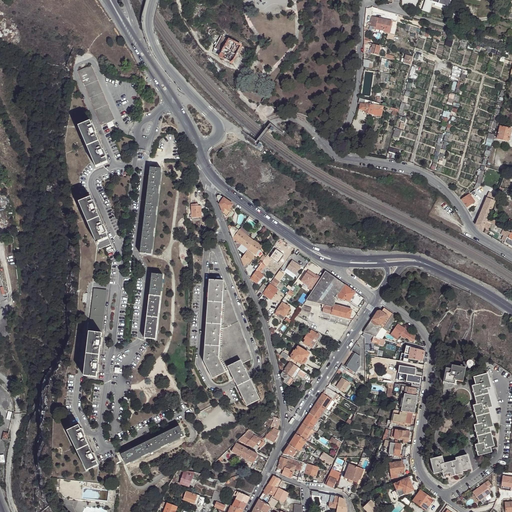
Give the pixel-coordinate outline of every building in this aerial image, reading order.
[(370,27),(380,29),(380,31),(389,34),(392,23),(372,17),(370,27)] [(432,27),(425,24),(423,30),(430,33),(432,33),(432,27)] [(428,37),(430,33),(421,30),(418,39),(424,40),(425,38),(428,39),(428,37)] [(231,63),(241,46),(221,35),(214,48),(222,52),(219,57),(231,63)] [(444,46),(451,49),(453,41),(446,39),(444,46)] [(492,49),(492,54),(494,54),(494,55),(499,57),(500,52),(494,49),(492,49)] [(494,54),(492,54),(483,50),(482,54),(482,55),(482,57),(484,58),(484,60),(489,61),(490,59),(493,59),(498,61),(497,63),(502,66),(502,64),(504,60),(499,57),(494,55),(494,54)] [(413,59),(419,61),(420,59),(423,60),(424,56),(421,55),(415,52),(413,59)] [(402,63),(410,65),(413,57),(405,55),(402,63)] [(114,119),(114,118),(91,65),(78,70),(92,103),(101,124),(114,119)] [(467,71),(453,67),(452,69),(454,70),(452,73),(455,73),(454,75),(451,74),(450,79),(458,82),(463,84),(464,80),(462,80),(464,75),(465,75),(467,71)] [(406,83),(411,85),(413,79),(415,80),(416,79),(417,75),(414,74),(415,70),(411,69),(410,76),(409,77),(409,78),(408,78),(407,80),(406,80),(406,83)] [(450,93),(454,95),(460,97),(460,95),(458,94),(459,90),(460,90),(462,84),(459,83),(450,80),(451,80),(450,84),(451,85),(451,87),(449,86),(447,92),(450,93)] [(406,104),(408,98),(404,97),(405,92),(403,92),(402,96),(400,103),(406,104)] [(453,99),(454,95),(450,93),(449,97),(448,101),(444,100),(443,103),(446,104),(451,105),(453,99)] [(366,104),(362,103),(360,110),(365,111),(365,113),(372,114),(372,112),(374,105),(373,105),(367,104),(366,104)] [(372,114),(375,115),(381,117),(383,107),(374,105),(372,112),(372,114)] [(449,116),(448,119),(448,120),(455,122),(456,118),(457,115),(455,114),(456,110),(451,108),(450,110),(449,116)] [(87,146),(99,141),(95,132),(96,132),(93,124),(92,124),(90,120),(78,125),(87,146)] [(455,122),(448,120),(448,122),(446,126),(447,126),(445,131),(449,133),(451,128),(453,129),(456,123),(455,122)] [(508,142),(511,130),(500,127),(497,136),(497,139),(508,142)] [(402,131),(395,129),(392,141),(399,144),(402,131)] [(444,132),(443,131),(441,130),(436,129),(434,136),(438,137),(442,138),(444,132)] [(87,146),(95,167),(108,161),(106,157),(107,157),(103,149),(103,150),(99,141),(87,146)] [(440,149),(441,145),(437,143),(433,151),(438,153),(439,152),(440,149)] [(489,157),(491,148),(484,146),(483,152),(483,155),(489,157)] [(388,156),(387,158),(396,160),(398,155),(399,151),(393,149),(392,153),(391,156),(388,156)] [(439,157),(446,159),(448,154),(440,151),(439,154),(440,155),(439,157)] [(427,168),(435,171),(438,158),(429,155),(427,160),(429,161),(427,168)] [(476,164),(478,165),(483,167),(484,163),(486,160),(479,157),(476,164)] [(438,158),(435,171),(439,173),(442,166),(444,167),(446,161),(438,158)] [(483,167),(478,165),(477,170),(484,172),(486,163),(484,163),(483,167)] [(161,167),(150,166),(147,190),(159,191),(161,167)] [(466,190),(469,194),(480,187),(478,185),(474,187),(471,185),(466,190)] [(144,212),(156,214),(159,191),(147,190),(144,212)] [(489,193),(486,198),(494,202),(496,196),(493,194),(489,193)] [(469,194),(462,199),(468,207),(475,202),(469,194)] [(88,223),(100,217),(96,208),(97,207),(94,200),(93,200),(91,196),(79,201),(88,223)] [(219,204),(228,210),(233,205),(224,198),(219,204)] [(486,198),(475,225),(482,232),(488,218),(494,202),(486,198)] [(219,204),(226,219),(231,212),(228,210),(219,204)] [(194,215),(194,220),(203,219),(202,207),(199,208),(199,206),(193,207),(193,212),(194,215)] [(142,232),(154,233),(156,214),(144,212),(142,232)] [(88,223),(96,242),(108,237),(106,233),(107,232),(104,225),(103,225),(100,217),(88,223)] [(230,231),(233,239),(239,231),(237,228),(232,228),(230,231)] [(239,231),(233,239),(237,241),(240,244),(242,245),(248,236),(250,234),(241,228),(240,229),(239,231)] [(140,251),(152,253),(154,233),(142,232),(140,251)] [(248,236),(242,245),(243,246),(244,246),(250,238),(248,236)] [(111,243),(108,237),(96,242),(99,248),(111,243)] [(249,250),(254,241),(250,238),(244,246),(245,247),(249,250)] [(262,246),(254,241),(249,250),(251,251),(256,254),(262,246)] [(250,253),(247,251),(242,258),(248,263),(250,264),(255,257),(250,253)] [(269,262),(265,258),(262,262),(262,263),(261,265),(260,266),(263,268),(265,266),(266,266),(269,262)] [(292,260),(286,268),(293,273),(296,275),(301,267),(292,260)] [(281,268),(274,278),(276,280),(283,270),(281,268)] [(257,270),(251,278),(257,284),(264,276),(260,273),(257,270)] [(344,285),(326,271),(320,279),(314,289),(307,300),(320,304),(321,304),(322,304),(323,304),(325,305),(325,303),(334,305),(336,298),(344,285)] [(163,274),(151,272),(149,294),(161,296),(163,274)] [(274,278),(271,282),(277,286),(280,282),(279,281),(278,282),(276,280),(274,278)] [(215,284),(215,280),(209,279),(207,301),(222,302),(223,289),(223,284),(215,284)] [(267,288),(263,294),(270,299),(277,290),(270,284),(267,288)] [(258,291),(263,294),(267,288),(262,285),(258,291)] [(350,288),(344,285),(336,298),(349,302),(355,292),(350,288)] [(94,289),(89,330),(100,332),(105,290),(94,289)] [(225,289),(223,289),(222,302),(221,324),(219,346),(218,358),(225,372),(230,370),(227,365),(240,359),(242,363),(252,358),(226,289),(225,289)] [(364,299),(355,292),(349,302),(361,309),(365,303),(364,299)] [(149,294),(146,316),(158,317),(161,296),(149,294)] [(222,302),(207,301),(206,323),(221,324),(222,302)] [(283,302),(276,312),(285,317),(291,308),(283,302)] [(325,305),(324,307),(323,312),(331,314),(333,307),(325,305)] [(352,309),(334,305),(333,307),(331,314),(349,319),(352,309)] [(384,308),(382,312),(388,316),(395,321),(397,318),(384,308)] [(377,311),(372,320),(381,326),(388,316),(382,312),(381,311),(377,311)] [(285,317),(276,312),(275,314),(283,320),(285,317)] [(146,316),(144,337),(155,339),(158,317),(146,316)] [(296,316),(294,320),(306,326),(308,322),(296,316)] [(388,316),(381,326),(382,328),(388,332),(395,321),(388,316)] [(381,326),(372,320),(363,332),(366,333),(373,337),(376,338),(382,328),(381,326)] [(221,324),(206,323),(205,345),(219,346),(221,324)] [(391,334),(398,339),(400,336),(404,339),(405,338),(408,341),(411,336),(408,334),(409,333),(404,330),(405,330),(398,325),(391,334)] [(388,332),(382,328),(376,338),(380,339),(382,340),(388,332)] [(100,332),(89,330),(86,353),(99,355),(100,345),(101,345),(102,337),(101,337),(101,332),(100,332)] [(315,333),(311,331),(309,334),(308,333),(305,339),(306,340),(304,343),(312,348),(320,336),(315,333)] [(329,337),(338,341),(340,336),(332,332),(329,337)] [(219,346),(205,345),(203,360),(212,378),(225,372),(218,358),(219,346)] [(298,346),(291,356),(291,358),(296,361),(297,359),(303,363),(309,354),(298,346)] [(408,355),(417,357),(419,348),(410,346),(408,355)] [(282,352),(280,355),(283,358),(287,360),(289,356),(288,356),(282,352)] [(99,355),(86,353),(84,375),(97,376),(97,372),(98,372),(99,364),(98,364),(99,355)] [(355,354),(346,367),(347,368),(355,374),(360,366),(360,358),(355,354)] [(249,376),(242,363),(240,359),(227,365),(230,370),(236,383),(237,386),(250,379),(249,376)] [(290,378),(294,373),(298,367),(289,362),(280,375),(281,376),(284,379),(283,381),(284,382),(289,386),(293,380),(290,378)] [(346,367),(342,365),(338,370),(343,373),(345,370),(347,368),(346,367)] [(399,372),(415,375),(416,368),(399,365),(398,372),(399,372)] [(466,368),(452,365),(451,369),(446,368),(444,378),(443,382),(449,383),(454,384),(455,381),(463,382),(466,368)] [(415,375),(399,372),(398,380),(412,382),(420,384),(421,376),(415,375)] [(493,424),(494,423),(499,422),(495,409),(499,407),(491,378),(490,378),(489,372),(473,376),(474,377),(488,374),(491,387),(488,388),(489,393),(492,407),(488,408),(490,413),(493,424)] [(488,374),(474,377),(476,385),(472,386),(475,397),(489,393),(488,388),(491,387),(488,374)] [(336,387),(344,392),(350,383),(342,378),(336,387)] [(260,398),(250,379),(237,386),(247,405),(260,398)] [(350,383),(344,392),(347,394),(353,385),(350,383)] [(407,394),(415,396),(416,389),(408,388),(407,394)] [(460,406),(463,406),(464,406),(466,405),(469,403),(471,401),(471,398),(471,397),(471,395),(470,392),(467,389),(465,388),(462,388),(459,388),(456,390),(454,392),(453,395),(452,398),(453,401),(455,403),(457,405),(460,406)] [(330,398),(323,393),(317,402),(326,408),(332,399),(330,398)] [(476,416),(490,413),(488,408),(492,407),(489,393),(475,397),(477,404),(473,405),(476,416)] [(414,414),(417,396),(415,396),(407,394),(404,394),(403,399),(403,403),(401,412),(403,412),(412,414),(414,414)] [(310,413),(319,419),(326,408),(317,402),(310,413)] [(291,413),(295,407),(289,403),(287,406),(288,411),(291,413)] [(395,411),(394,410),(393,422),(400,423),(400,422),(407,424),(410,424),(412,414),(403,412),(401,412),(395,411)] [(312,429),(319,419),(310,413),(303,424),(312,429)] [(493,426),(493,424),(490,413),(476,416),(478,424),(474,425),(477,436),(491,432),(489,427),(493,426)] [(270,426),(277,429),(279,425),(279,419),(274,417),(270,426)] [(314,431),(320,423),(321,420),(319,419),(312,429),(314,431)] [(305,440),(312,429),(303,424),(296,434),(305,440)] [(67,430),(76,450),(88,444),(84,436),(85,436),(81,428),(80,429),(78,425),(67,430)] [(184,436),(179,425),(161,434),(166,444),(184,436)] [(274,443),(278,437),(277,436),(279,432),(274,429),(272,430),(271,429),(270,431),(265,438),(274,443)] [(383,435),(381,440),(386,441),(386,439),(386,437),(389,438),(391,431),(385,429),(384,435),(383,435)] [(398,439),(400,440),(408,441),(409,435),(405,435),(406,432),(400,431),(398,439)] [(238,440),(241,441),(253,448),(256,444),(261,440),(247,432),(238,440)] [(494,446),(491,432),(477,436),(479,444),(475,445),(478,456),(492,452),(491,447),(494,446)] [(161,434),(139,444),(145,455),(166,444),(161,434)] [(307,441),(305,440),(296,434),(289,445),(295,449),(297,450),(300,452),(307,441)] [(330,442),(339,448),(341,444),(333,438),(330,442)] [(261,440),(256,444),(261,449),(265,444),(263,442),(263,441),(261,440)] [(253,463),(256,457),(258,455),(235,443),(233,447),(231,451),(253,463)] [(86,470),(98,464),(96,461),(97,460),(93,453),(92,453),(88,444),(76,450),(86,470)] [(139,444),(120,454),(126,464),(145,455),(139,444)] [(295,449),(289,445),(283,453),(290,456),(295,449)] [(314,454),(320,458),(323,452),(317,448),(314,454)] [(226,452),(217,459),(220,462),(228,454),(226,452)] [(256,457),(266,463),(267,461),(258,454),(258,455),(256,457)] [(451,462),(455,475),(463,473),(463,472),(471,469),(467,455),(455,458),(456,460),(451,462)] [(296,460),(282,456),(282,457),(287,461),(286,464),(296,466),(295,468),(300,470),(303,462),(300,462),(296,460)] [(444,478),(455,475),(451,462),(444,464),(442,456),(430,460),(434,474),(442,472),(444,478)] [(284,470),(286,464),(287,461),(282,457),(278,468),(284,470)] [(391,475),(396,474),(404,474),(402,462),(389,463),(390,475),(391,475)] [(293,473),(295,468),(296,466),(286,464),(284,470),(293,473)] [(315,477),(319,467),(307,464),(305,474),(315,477)] [(356,478),(360,469),(361,468),(349,464),(343,477),(348,479),(347,481),(351,483),(352,481),(355,482),(356,478)] [(282,475),(291,479),(292,476),(293,473),(284,470),(282,475)] [(192,476),(183,473),(179,483),(188,487),(192,476)] [(273,476),(268,484),(274,487),(279,479),(273,476)] [(332,478),(329,476),(327,480),(328,481),(326,485),(333,488),(337,478),(333,476),(332,478)] [(511,477),(503,476),(501,486),(511,488),(511,490),(511,477)] [(279,479),(274,487),(277,489),(278,486),(281,482),(282,480),(279,479)] [(408,479),(394,484),(397,491),(402,489),(404,495),(413,490),(408,479)] [(488,481),(472,492),(478,502),(490,493),(488,490),(492,487),(488,481)] [(280,487),(279,489),(283,491),(287,484),(282,482),(280,487)] [(274,487),(268,484),(264,491),(267,493),(267,492),(273,496),(277,489),(274,487)] [(114,489),(115,486),(108,486),(108,490),(107,501),(107,503),(113,504),(114,489)] [(283,491),(279,489),(274,498),(283,503),(288,493),(283,491)] [(199,496),(186,491),(182,501),(186,502),(187,501),(196,504),(197,503),(199,496)] [(214,491),(211,500),(216,501),(219,502),(222,494),(214,491)] [(429,501),(430,498),(421,491),(413,501),(426,510),(431,502),(429,501)] [(246,504),(249,498),(239,493),(237,496),(235,500),(246,504)] [(206,498),(199,496),(197,503),(202,506),(206,498)] [(411,502),(404,497),(399,500),(408,506),(411,502)] [(277,502),(271,498),(269,501),(267,505),(269,506),(270,507),(273,508),(273,507),(274,508),(277,502)] [(345,500),(339,498),(337,508),(337,509),(336,511),(346,511),(346,506),(345,500)] [(243,510),(246,504),(235,500),(232,507),(243,510)] [(264,503),(258,500),(254,508),(260,511),(267,511),(270,507),(269,506),(267,505),(264,503)] [(367,511),(378,511),(379,511),(378,510),(376,509),(379,507),(371,500),(364,507),(368,511),(367,511)] [(174,511),(177,507),(167,503),(163,511),(174,511)] [(197,503),(196,504),(193,511),(195,511),(200,511),(204,506),(202,506),(197,503)]
